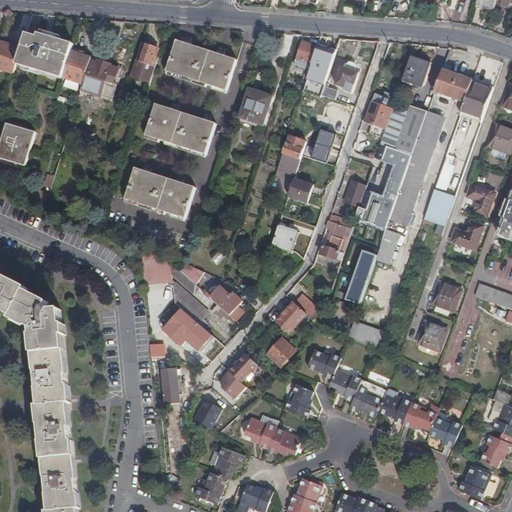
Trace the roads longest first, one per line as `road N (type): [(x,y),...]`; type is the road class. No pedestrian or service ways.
road 1 (residential): [(200,380),(304,265),(381,31)]
road 2 (residential): [(0,225),(99,267),(116,285),(131,402),(121,497)]
road 3 (tertiary): [(217,17),(0,0)]
road 4 (tertiary): [(381,31),(217,17)]
road 5 (residential): [(440,497),(434,469),(422,458),(355,433),(337,453)]
road 6 (tertiary): [(511,53),(459,37),(381,31)]
road 7 (residential): [(337,453),(357,488),(416,509),(440,497)]
